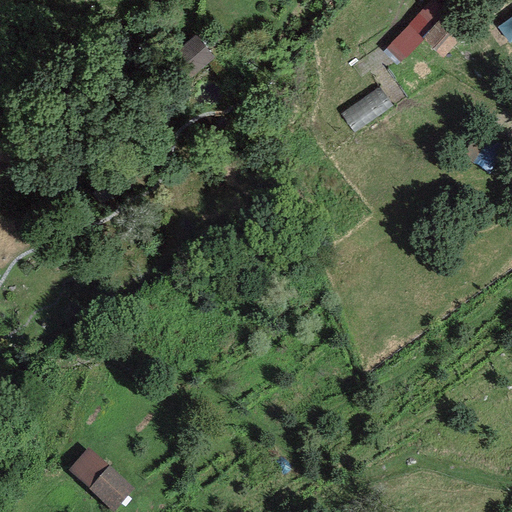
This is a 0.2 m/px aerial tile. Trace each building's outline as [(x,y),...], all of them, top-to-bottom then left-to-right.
[(432,0),(386,50),(400,63),(423,39),(448,12),(434,0),(432,0)] [(423,39),(444,58),(469,31),(448,12),(423,39)] [(195,38),(166,59),(182,78),(213,58),(195,38)] [(339,114),(353,135),(393,107),(379,87),(339,114)] [(491,141),(474,165),(488,176),(506,151),(491,141)] [(113,511),(134,489),(88,449),(67,473),(112,511),(113,511)]
